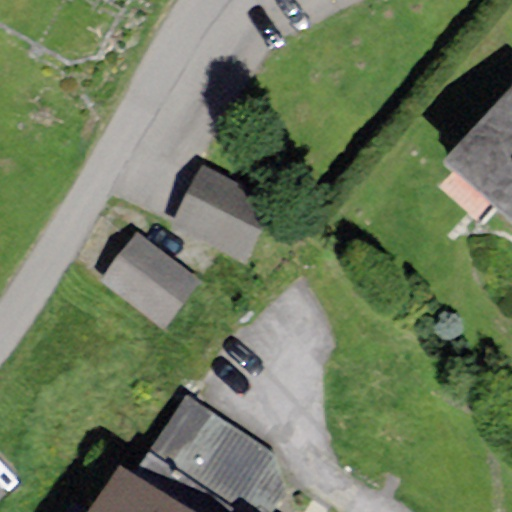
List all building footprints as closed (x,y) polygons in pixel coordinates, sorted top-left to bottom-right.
[(511,101),(457,157),(511,210),(511,101)] [(264,205),(204,175),(180,224),(239,254),(264,205)] [(194,282),(141,239),(113,274),(166,316),(194,282)] [(179,394),(144,465),(235,510),(271,439),(179,394)] [(181,511),(125,473),(97,511),(181,511)]
